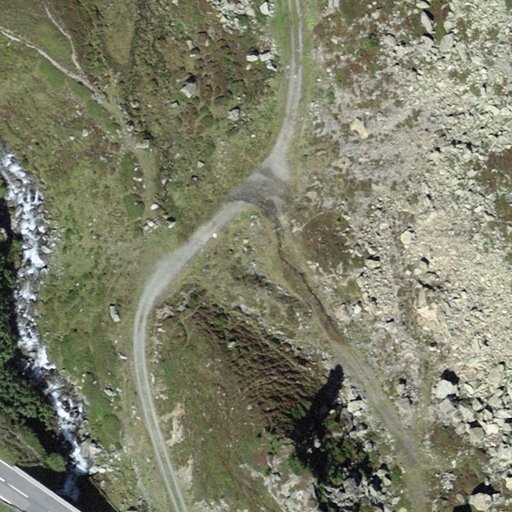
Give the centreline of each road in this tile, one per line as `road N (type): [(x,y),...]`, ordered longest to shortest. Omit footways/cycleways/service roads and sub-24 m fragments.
road 1 (track): [(181,511),(142,380),(146,301),(163,265),(245,201),(280,153),(297,50),(291,0)]
road 2 (track): [(254,190),(392,417),(425,511)]
